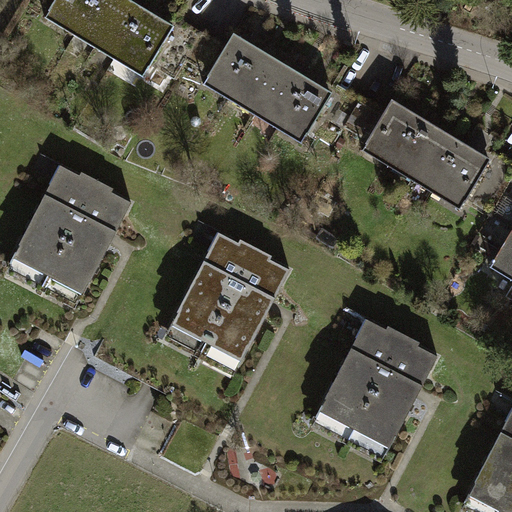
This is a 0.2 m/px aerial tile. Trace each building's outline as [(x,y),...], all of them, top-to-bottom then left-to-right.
[(64,0),(46,30),(66,43),(93,0),(64,0)] [(93,0),(66,43),(87,56),(121,2),(116,0),(93,0)] [(88,56),(108,69),(142,15),(122,2),(88,56)] [(109,68),(129,81),(163,27),(143,15),(109,68)] [(196,97),(216,109),(250,56),(230,43),(196,97)] [(217,109),(237,122),(271,69),(251,56),(217,109)] [(238,122),(258,134),(292,81),(272,68),(238,122)] [(260,134),(280,147),(314,94),(294,81),(260,134)] [(357,161),(377,174),(411,121),(391,108),(357,161)] [(378,175),(398,187),(432,134),(412,121),(378,175)] [(399,188),(419,201),(453,148),(433,135),(399,188)] [(420,201),(440,214),(474,161),(454,148),(420,201)] [(45,167),(0,272),(0,275),(88,313),(134,205),(45,167)] [(511,232),(485,276),(505,289),(511,277),(511,232)] [(210,238),(162,339),(241,376),(289,275),(210,238)] [(355,322),(305,431),(385,468),(436,360),(355,322)] [(511,511),(511,412),(462,511),(511,511)]
